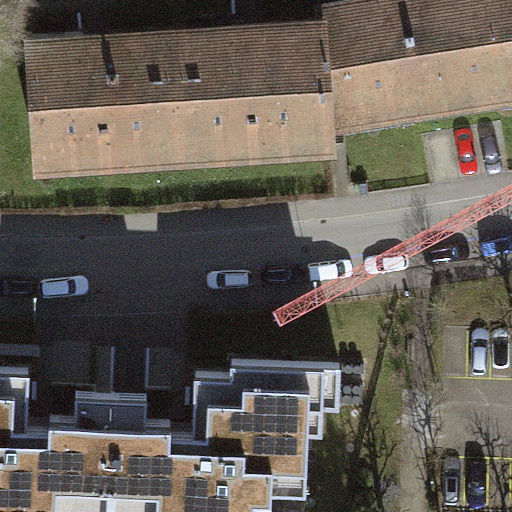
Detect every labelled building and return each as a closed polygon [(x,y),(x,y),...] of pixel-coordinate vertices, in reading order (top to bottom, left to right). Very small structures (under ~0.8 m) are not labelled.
[(330,117),(511,89),(511,0),(347,0),(322,4),(323,19),(330,117)] [(174,30),(181,142),(312,133),(312,138),(331,136),(330,117),(323,19),(252,24),(174,30)] [(51,151),(181,142),(174,30),(96,35),(85,36),(85,29),(30,33),(38,155),(52,155),(51,151)] [(111,417),(107,511),(254,511),(255,494),(272,495),(273,464),(306,465),(308,428),(322,429),(323,401),(339,402),(340,362),(233,358),(232,373),(197,372),(195,430),(171,429),(171,419),(111,417)] [(0,511),(107,511),(111,417),(51,415),(51,424),(27,423),(29,369),(0,367),(0,511)]
